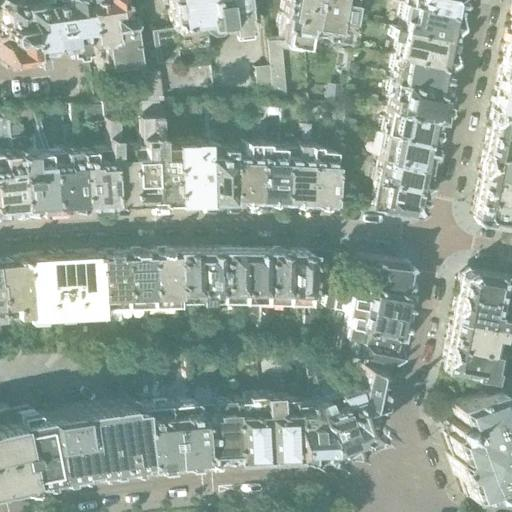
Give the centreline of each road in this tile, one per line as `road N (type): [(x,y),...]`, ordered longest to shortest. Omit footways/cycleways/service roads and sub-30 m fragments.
road 1 (residential): [(438,238),(246,221),(0,230)]
road 2 (residential): [(382,486),(327,476),(211,481),(0,511)]
road 3 (residential): [(382,486),(438,238)]
road 4 (residential): [(438,238),(482,0)]
